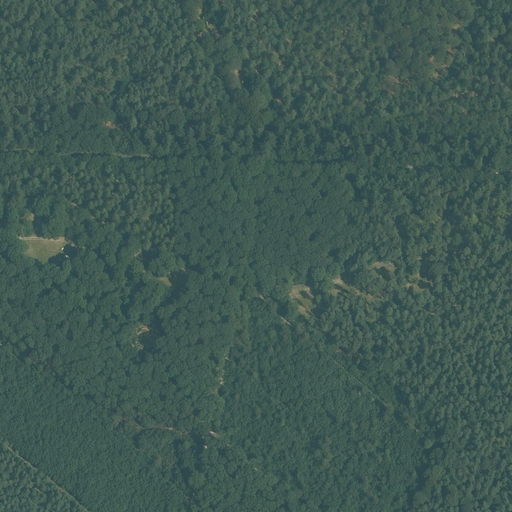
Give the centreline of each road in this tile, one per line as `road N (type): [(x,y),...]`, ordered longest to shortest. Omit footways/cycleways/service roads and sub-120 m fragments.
road 1 (primary): [(511,172),(0,150)]
road 2 (track): [(250,287),(445,462)]
road 3 (track): [(0,235),(77,236),(175,319)]
road 4 (track): [(189,0),(287,163)]
road 5 (track): [(445,462),(511,350)]
